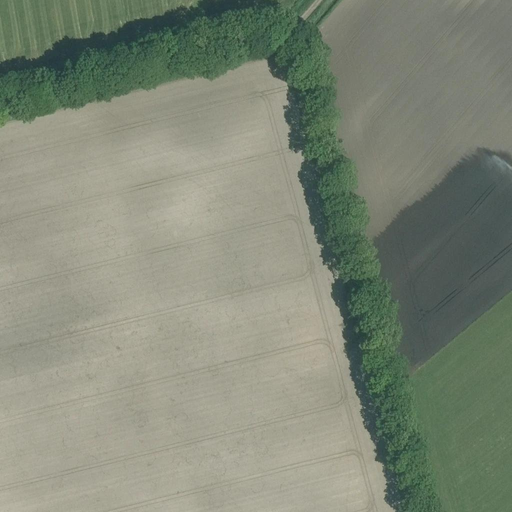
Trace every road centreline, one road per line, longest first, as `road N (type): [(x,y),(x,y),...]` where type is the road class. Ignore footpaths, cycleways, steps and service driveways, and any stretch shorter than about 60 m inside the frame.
road 1 (track): [(420,511),(296,39)]
road 2 (track): [(296,39),(0,111)]
